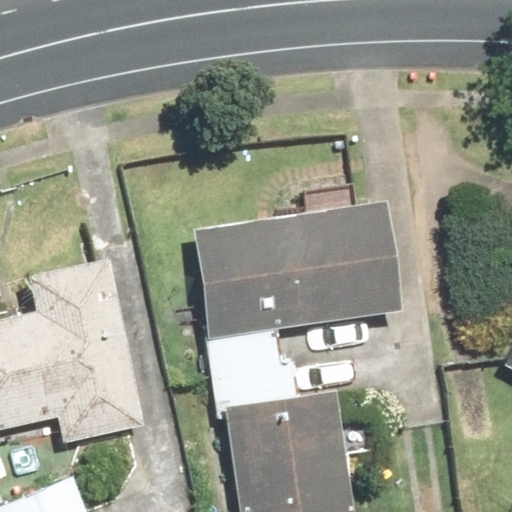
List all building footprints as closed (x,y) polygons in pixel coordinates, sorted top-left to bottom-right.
[(390,203),(193,232),(206,324),(404,295),(390,203)] [(0,308),(0,414),(60,402),(67,433),(143,417),(107,247),(27,264),(35,302),(0,308)] [(511,298),(488,343),(511,355),(511,298)] [(282,324),(203,335),(212,397),(292,386),(282,324)] [(350,511),(333,386),(219,402),(234,511),(350,511)] [(88,511),(71,468),(0,495),(0,505),(2,511),(88,511)]
